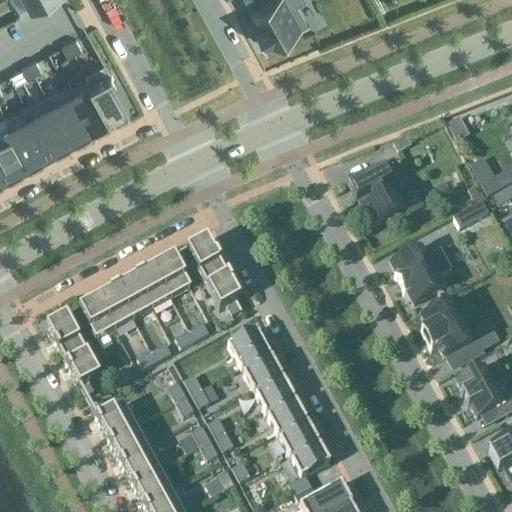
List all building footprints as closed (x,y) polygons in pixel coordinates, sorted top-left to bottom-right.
[(49,0),(23,0),(30,11),(49,0)] [(268,48),(307,27),(294,3),(298,0),(266,0),(268,3),(249,13),(257,28),(254,30),(263,46),(266,45),(268,48)] [(68,44),(74,55),(81,51),(75,41),(68,44)] [(67,59),(74,55),(68,44),(61,48),(67,59)] [(28,66),(34,77),(41,73),(35,62),(28,66)] [(27,81),(34,77),(28,66),(21,70),(27,81)] [(109,118),(110,118),(109,117),(115,114),(128,107),(109,72),(90,83),(109,118)] [(109,118),(90,83),(87,79),(67,90),(89,129),(90,128),(89,128),(95,125),(109,118)] [(89,129),(67,90),(65,85),(45,96),(69,140),(70,139),(69,139),(75,136),(89,129)] [(45,96),(25,107),(49,151),(50,150),(49,150),(55,147),(69,140),(45,96)] [(49,151),(25,107),(5,118),(10,127),(29,162),(42,154),(48,150),(48,151),(49,151)] [(0,156),(9,173),(23,165),(22,164),(28,161),(28,162),(29,162),(10,127),(0,132),(0,156)] [(404,141),(392,148),(396,155),(408,149),(404,141)] [(9,173),(0,156),(0,177),(3,176),(2,175),(8,172),(8,173),(9,173)] [(392,163),(382,169),(347,188),(371,232),(406,213),(382,170),(393,164),(392,163)] [(502,176),(478,189),(485,202),(509,188),(502,176)] [(480,207),(452,223),(459,235),(487,220),(480,207)] [(170,304),(189,293),(178,273),(186,268),(181,259),(186,257),(202,286),(221,275),(205,245),(153,273),(170,304)] [(420,251),(390,267),(397,279),(393,281),(403,299),(406,297),(413,309),(443,293),(437,283),(450,275),(438,254),(425,261),(420,251)] [(170,304),(153,273),(134,283),(151,314),(170,304)] [(202,286),(218,316),(225,312),(230,322),(240,316),(235,307),(238,305),(221,275),(202,286)] [(115,294),(132,325),(151,314),(134,283),(115,294)] [(96,304),(113,335),(132,325),(115,294),(96,304)] [(83,325),(94,346),(113,335),(96,304),(44,333),(61,363),(81,352),(65,323),(70,320),(75,329),(83,325)] [(498,347),(488,328),(466,340),(448,306),(420,321),(426,333),(419,337),(430,356),(436,352),(443,363),(465,351),(471,362),(498,347)] [(201,328),(187,337),(192,347),(207,339),(201,328)] [(254,336),(226,352),(238,374),(267,358),(261,348),(265,346),(261,337),(256,339),(254,336)] [(192,347),(187,337),(173,344),(179,354),(192,347)] [(164,349),(149,358),(155,368),(170,360),(164,349)] [(61,363),(84,406),(86,406),(83,402),(92,397),(87,388),(98,382),(81,352),(61,363)] [(155,368),(149,358),(136,365),(142,375),(155,368)] [(250,396),(279,380),(277,378),(281,375),(277,367),(273,369),(267,358),(238,374),(250,396)] [(454,385),(475,423),(498,411),(504,421),(511,416),(511,402),(511,400),(503,405),(483,369),(454,385)] [(117,389),(132,381),(126,370),(111,378),(117,389)] [(262,418),(291,402),(289,400),(294,397),(289,388),(285,391),(279,380),(250,396),(262,418)] [(181,387),(190,401),(200,395),(192,381),(181,387)] [(166,395),(174,410),(185,404),(177,389),(166,395)] [(200,395),(190,401),(198,415),(208,409),(200,395)] [(262,418),(267,427),(274,440),(303,424),(302,421),(306,419),(301,410),(297,413),(291,402),(262,418)] [(185,404),(174,410),(182,424),(192,418),(185,404)] [(90,413),(89,413),(107,446),(134,431),(122,409),(95,423),(90,413)] [(286,462),(315,446),(314,443),(318,441),(313,432),(309,434),(303,424),(274,440),(286,462)] [(206,430),(214,445),(224,439),(216,425),(206,430)] [(511,488),(511,425),(506,429),(511,439),(501,445),(503,450),(487,459),(496,475),(502,472),(511,489),(511,488)] [(107,446),(112,455),(119,468),(146,453),(134,431),(107,446)] [(190,439),(198,453),(209,447),(201,433),(190,439)] [(224,439),(214,445),(221,459),(232,453),(224,439)] [(299,484),(287,491),(292,501),(306,494),(300,484),(328,469),(326,465),(330,463),(325,454),(321,456),(315,446),(286,462),(299,484)] [(209,447),(198,453),(206,467),(216,461),(209,447)] [(119,468),(129,488),(131,490),(158,475),(146,453),(119,468)] [(238,488),(248,483),(241,469),(230,474),(238,488)] [(131,490),(131,491),(143,511),(170,497),(158,475),(131,490)] [(222,497),(233,492),(225,477),(214,483),(222,497)] [(298,511),(343,511),(350,509),(347,504),(351,501),(346,493),(342,495),(339,489),(311,504),(306,494),(292,501),(298,511)] [(178,511),(170,497),(143,511),(142,511),(178,511)]
